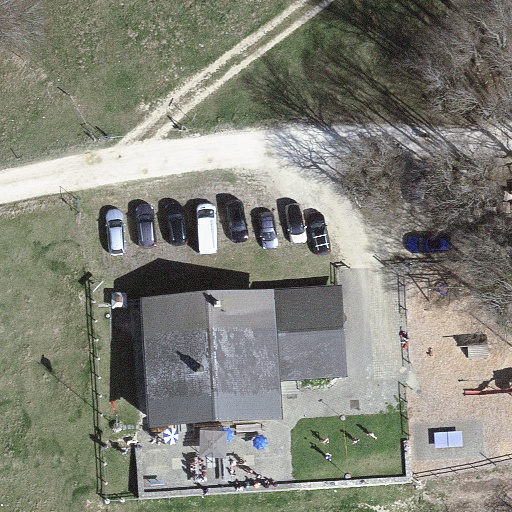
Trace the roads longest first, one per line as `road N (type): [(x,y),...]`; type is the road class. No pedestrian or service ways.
road 1 (track): [(0,193),(289,143),(511,132)]
road 2 (track): [(324,0),(122,168)]
